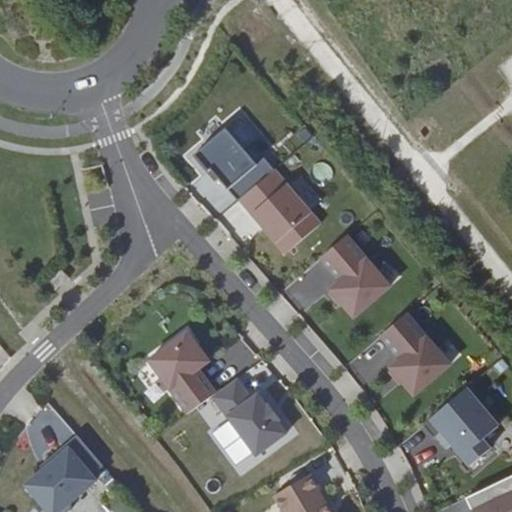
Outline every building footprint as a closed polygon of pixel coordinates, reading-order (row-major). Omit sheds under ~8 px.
[(240,199),(272,172),(262,161),(255,167),(224,131),(194,156),(208,172),(211,169),(219,178),(238,201),(240,199)] [(211,169),(208,172),(215,182),(219,178),(211,169)] [(272,172),(240,199),(286,254),(318,226),(272,172)] [(346,236),(320,259),(339,282),(329,290),(353,318),(389,287),(346,236)] [(389,368),(413,396),(450,365),(406,314),(380,337),(399,360),(389,368)] [(186,333),(147,361),(187,415),(215,394),(197,370),(208,362),(186,333)] [(237,379),(212,396),(256,456),(287,434),(278,422),(280,420),(269,405),(267,407),(258,395),(252,399),(237,379)] [(465,390),(422,426),(433,439),(435,437),(440,433),(451,445),(469,466),(489,449),(481,440),(497,427),(465,390)] [(224,417),(205,431),(239,476),(258,462),(224,417)] [(108,463),(81,433),(49,461),(53,465),(35,480),(63,511),(71,511),(82,501),(83,494),(108,472),(103,467),(108,463)] [(440,433),(435,437),(445,450),(451,445),(440,433)] [(321,490),(312,473),(275,495),(284,511),(331,511),(319,491),(321,490)] [(511,511),(511,476),(465,499),(471,511),(511,511)]
